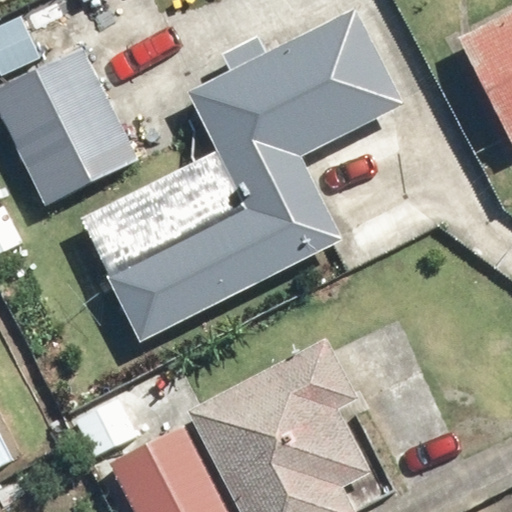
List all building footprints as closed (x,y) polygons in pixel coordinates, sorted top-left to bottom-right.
[(511,29),(461,56),(511,153),(511,29)] [(232,182),(235,181),(252,217),(111,290),(141,347),(331,248),(305,197),(286,158),(389,113),(355,37),(249,84),(248,82),(198,106),(232,182)] [(81,63),(0,101),(0,108),(48,206),(131,166),(81,63)] [(0,261),(19,253),(0,210),(0,261)] [(365,511),(298,373),(198,421),(241,511),(365,511)] [(204,511),(172,444),(117,471),(137,511),(204,511)]
